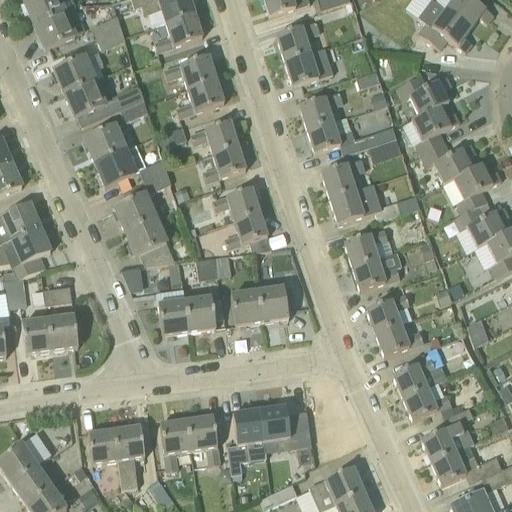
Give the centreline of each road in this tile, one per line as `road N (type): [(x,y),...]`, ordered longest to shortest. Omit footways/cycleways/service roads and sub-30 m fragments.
road 1 (residential): [(349,360),(227,0)]
road 2 (residential): [(143,386),(0,45)]
road 3 (residential): [(143,386),(349,360)]
road 4 (residential): [(416,511),(349,360)]
road 5 (residential): [(0,408),(143,386)]
